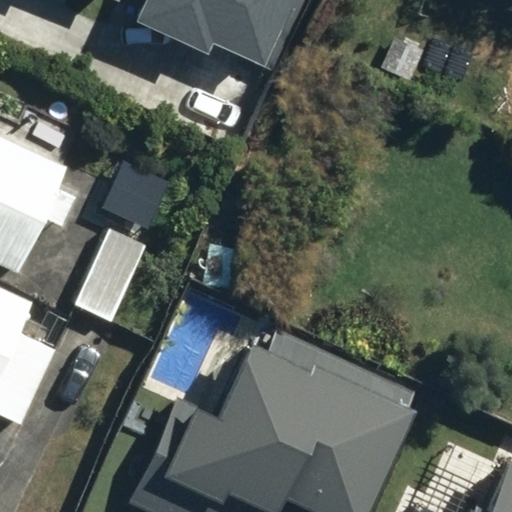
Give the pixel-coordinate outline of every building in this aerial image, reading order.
[(128,0),(122,15),(200,48),(204,39),(271,68),(300,0),(128,0)] [(0,262),(16,270),(42,216),(60,224),(75,192),(57,184),(66,164),(0,133),(0,262)] [(106,226),(71,301),(108,318),(143,243),(106,226)] [(0,415),(17,424),(55,346),(16,327),(30,300),(0,285),(0,415)] [(359,511),(415,390),(280,328),(272,347),(243,334),(211,404),(195,397),(160,474),(218,500),(223,488),(270,509),(277,494),(317,511),(359,511)] [(511,511),(511,438),(505,436),(471,511),(456,511),(410,492),(401,511),(511,511)]
